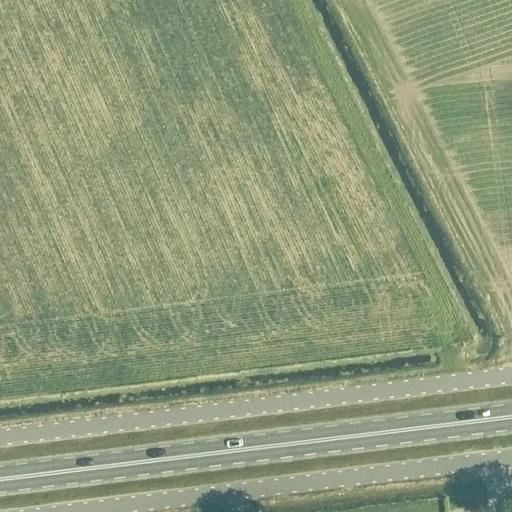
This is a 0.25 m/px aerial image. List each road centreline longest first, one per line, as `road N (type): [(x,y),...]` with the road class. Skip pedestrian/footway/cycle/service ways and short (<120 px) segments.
road 1 (unclassified): [(0,438),(511,376)]
road 2 (primary): [(511,417),(0,479)]
road 3 (unclassified): [(511,458),(72,511)]
